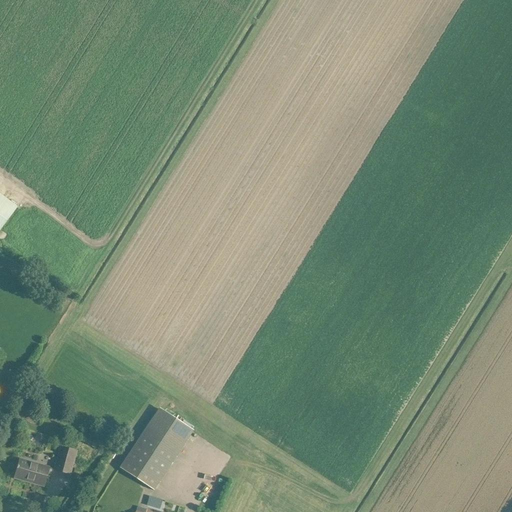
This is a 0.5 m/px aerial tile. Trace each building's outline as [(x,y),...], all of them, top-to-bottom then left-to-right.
[(0,194),(0,229),(17,207),(0,194)] [(0,390),(9,373),(0,368),(0,390)] [(155,491),(193,432),(160,410),(121,469),(155,491)] [(69,475),(72,465),(76,452),(61,447),(54,471),(69,475)] [(17,467),(17,466),(16,469),(17,469),(15,476),(35,482),(34,484),(43,487),(48,468),(19,460),(17,467)]
